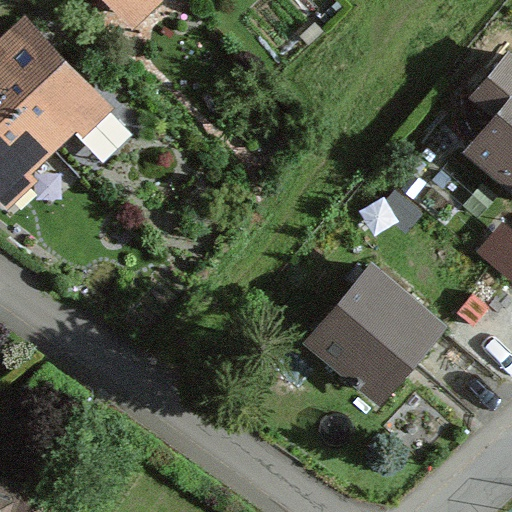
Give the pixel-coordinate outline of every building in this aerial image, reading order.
[(97,87),(32,18),(0,47),(0,81),(48,132),(97,87)] [(511,71),(490,99),(510,115),(476,157),(511,185),(511,71)] [(0,177),(48,132),(0,81),(0,177)] [(460,320),(391,260),(317,344),(386,404),(460,320)] [(0,511),(58,511),(64,497),(0,476),(0,511)]
